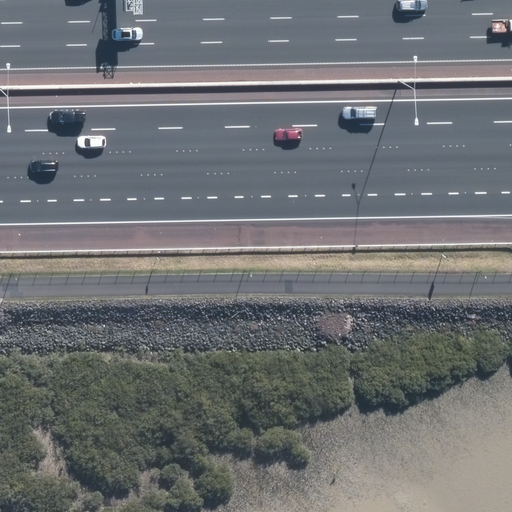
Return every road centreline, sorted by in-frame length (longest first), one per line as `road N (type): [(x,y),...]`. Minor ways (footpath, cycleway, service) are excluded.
road 1 (motorway): [(511,146),(0,156)]
road 2 (motorway): [(0,26),(511,16)]
